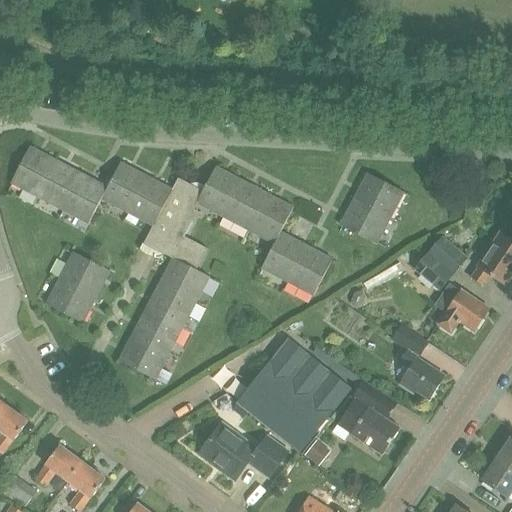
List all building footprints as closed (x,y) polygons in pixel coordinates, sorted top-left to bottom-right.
[(287,54),(291,55),(295,55),(299,52),(301,50),(302,46),(302,42),(301,39),(298,36),(295,35),(291,34),(287,35),(284,37),(282,39),(281,43),(281,46),(283,51),(287,54)] [(39,198),(59,160),(34,146),(13,184),(39,198)] [(83,173),(59,160),(39,198),(63,211),(83,173)] [(102,200),(128,213),(148,177),(122,163),(109,187),(102,200)] [(203,192),(197,204),(223,218),(242,181),(216,167),(203,192)] [(109,187),(83,173),(63,211),(89,225),(102,200),(109,187)] [(354,200),(391,219),(405,193),(368,174),(354,200)] [(173,190),(148,177),(128,213),(153,226),(173,190)] [(203,192),(179,179),(146,246),(173,259),(197,271),(208,250),(185,238),(197,212),(194,210),(197,204),(203,192)] [(268,194),(242,181),(223,218),(248,231),(268,194)] [(294,208),(268,194),(248,231),(274,245),(281,232),(294,208)] [(341,226),(377,245),(391,219),(354,200),(341,226)] [(308,246),(281,232),(262,269),(288,283),(308,246)] [(471,278),(484,287),(491,276),(505,286),(511,275),(511,239),(502,233),(478,267),(479,267),(471,278)] [(414,270),(440,292),(469,259),(443,237),(414,270)] [(334,260),(308,246),(288,283),(314,297),(334,260)] [(60,279),(97,298),(111,272),(74,253),(60,279)] [(160,285),(196,304),(210,278),(197,271),(173,259),(160,285)] [(363,285),(367,293),(407,270),(402,262),(363,285)] [(46,305),(83,324),(97,298),(60,279),(46,305)] [(146,310),(183,329),(196,304),(160,285),(146,310)] [(438,325),(451,333),(459,321),(475,332),(490,310),(463,291),(461,293),(450,286),(437,305),(446,312),(438,325)] [(133,336),(169,355),(183,329),(146,310),(133,336)] [(416,391),(430,399),(444,377),(417,359),(427,343),(402,326),(392,341),(408,351),(401,362),(411,369),(400,386),(414,395),(416,391)] [(119,362),(156,381),(169,355),(133,336),(119,362)] [(237,404),(301,455),(353,390),(289,339),(237,404)] [(351,435),(383,456),(385,453),(387,455),(393,446),(391,445),(401,429),(388,420),(398,406),(363,383),(353,399),(357,401),(340,426),(352,434),(351,435)] [(0,453),(3,456),(14,442),(28,423),(5,406),(0,412),(0,431),(3,434),(0,437),(0,453)] [(200,455),(236,482),(249,464),(270,479),(289,453),(267,437),(258,450),(222,424),(200,455)] [(511,438),(498,459),(511,468),(511,438)] [(317,466),(329,452),(317,442),(305,456),(317,466)] [(57,474),(68,482),(83,463),(60,445),(45,465),(35,479),(47,488),(57,474)] [(482,481),(508,499),(511,493),(511,468),(498,459),(482,481)] [(70,505),(79,511),(82,511),(91,500),(106,480),(83,463),(68,482),(80,491),(70,505)] [(2,492),(25,509),(38,492),(14,475),(2,492)] [(334,511),(330,509),(335,499),(322,491),(321,494),(315,491),(311,498),(309,497),(300,511),(334,511)] [(1,493),(0,495),(0,511),(7,511),(15,503),(1,493)]
